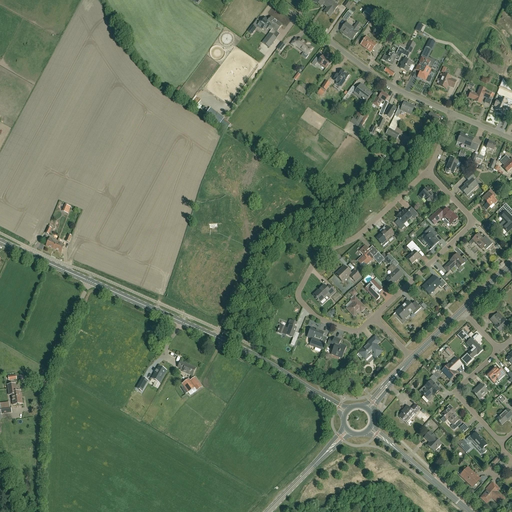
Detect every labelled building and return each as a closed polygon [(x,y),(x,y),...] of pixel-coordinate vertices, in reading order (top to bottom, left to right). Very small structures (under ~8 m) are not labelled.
[(247,0),(238,0),(237,3),(250,12),(253,8),(250,6),(252,3),(247,0)] [(330,0),(325,6),(327,8),(323,13),(329,17),(333,12),(338,6),(335,4),(336,2),(332,0),(331,0),(331,1),(330,0)] [(350,0),(348,0),(344,6),(347,9),(352,1),(350,0)] [(370,16),(374,12),(367,7),(362,14),(367,18),(369,15),(370,16)] [(348,12),(342,19),(346,22),(352,15),(348,12)] [(272,23),(269,21),(265,18),(262,22),(261,21),(257,26),(262,30),(264,27),(267,30),(269,27),(269,26),(272,23)] [(269,26),(269,27),(272,29),(269,33),(269,34),(262,43),(269,49),(277,39),(273,36),(276,32),(277,32),(282,26),(271,18),(269,21),(272,23),(269,26)] [(346,23),(341,30),(346,35),(352,40),(358,32),(357,32),(362,26),(357,22),(353,28),(352,27),(346,23)] [(419,32),(423,26),(418,23),(415,30),(419,32)] [(256,29),(253,26),(252,26),(247,32),(252,35),(256,29)] [(367,37),(361,45),(370,52),(376,45),(367,37)] [(308,55),(313,49),(300,39),(298,41),(295,39),(291,45),(295,47),(295,46),(304,53),(302,56),(306,59),(308,55)] [(429,40),(426,47),(432,50),(435,42),(429,40)] [(277,49),(280,52),(286,46),(282,42),(277,49)] [(410,42),(406,51),(410,53),(415,44),(410,42)] [(387,57),(385,62),(392,65),(394,60),(397,55),(396,54),(390,51),(387,57)] [(316,58),(311,64),(315,66),(317,63),(326,69),(331,63),(322,56),(319,60),(316,58)] [(428,77),(431,70),(427,68),(430,62),(421,58),(415,70),(419,73),(417,77),(429,83),(431,78),(428,77)] [(414,67),(411,65),(412,64),(405,60),(400,69),(407,73),(408,70),(412,72),(414,67)] [(384,71),(393,77),(395,73),(386,68),(384,71)] [(300,71),(293,80),(296,82),(300,76),(300,75),(302,73),(300,71)] [(342,71),(338,75),(337,74),(333,79),(334,80),(333,81),(337,83),(336,84),(340,87),(349,76),(342,71)] [(443,75),(438,86),(446,89),(448,86),(453,88),(456,82),(451,79),(451,78),(443,75)] [(326,91),(330,84),(325,81),(321,88),(326,91)] [(372,94),(363,87),(363,86),(360,84),(353,94),(365,103),(372,94)] [(480,88),(477,95),(471,93),(469,99),(474,101),(474,102),(480,104),(483,98),(489,100),(491,94),(486,91),(480,88)] [(345,103),(351,96),(348,93),(342,101),(345,103)] [(383,105),(386,107),(388,103),(385,101),(388,97),(388,96),(388,95),(386,94),(385,95),(382,93),(379,98),(377,97),(372,104),(378,107),(380,104),(379,104),(382,101),(384,102),(383,105)] [(500,99),(498,102),(496,101),(496,102),(494,106),(496,107),(495,111),(502,114),(504,110),(511,113),(511,109),(511,100),(504,98),(503,100),(500,99)] [(412,111),(414,106),(404,102),(401,101),(399,105),(412,111)] [(410,116),(412,111),(399,105),(394,116),(397,118),(400,111),(410,116)] [(394,115),(393,114),(396,109),(390,106),(386,113),(384,116),(391,120),(394,115)] [(224,119),(213,111),(210,109),(206,114),(215,120),(215,121),(220,124),(224,119)] [(436,125),(440,118),(431,112),(427,119),(436,125)] [(358,127),(364,116),(360,114),(356,120),(353,118),(350,122),(358,127)] [(368,116),(367,115),(366,114),(360,124),(362,126),(364,122),(368,116)] [(220,124),(227,128),(230,124),(224,119),(220,124)] [(399,135),(389,129),(386,134),(396,140),(399,135)] [(465,148),(472,151),(475,144),(472,143),(473,139),(467,136),(466,136),(461,134),(457,142),(466,146),(465,148)] [(489,142),(486,148),(493,151),(496,145),(489,142)] [(475,163),(478,155),(477,155),(474,153),(473,155),(471,158),(469,158),(468,160),(475,163)] [(478,155),(475,163),(477,164),(481,165),(484,156),(479,154),(478,155)] [(511,168),(511,159),(510,161),(506,156),(500,161),(504,166),(502,168),(507,173),(511,168)] [(446,170),(445,172),(446,173),(447,174),(449,173),(450,172),(453,173),(458,162),(450,159),(449,163),(446,170)] [(496,162),(491,160),(488,168),(493,170),(496,162)] [(478,186),(473,180),(475,178),(470,174),(467,177),(465,179),(468,182),(466,183),(467,184),(461,190),(464,193),(467,196),(478,186)] [(230,181),(231,191),(239,190),(238,180),(230,181)] [(421,200),(423,199),(430,205),(437,199),(436,197),(433,195),(430,192),(431,191),(428,187),(418,196),(421,200)] [(493,204),(494,205),(497,202),(494,198),(496,196),(490,190),(482,198),(485,201),(487,203),(482,207),(486,211),(487,210),(493,204)] [(510,214),(511,212),(511,210),(506,204),(500,209),(503,211),(505,209),(510,214)] [(398,220),(395,223),(402,230),(405,227),(403,225),(412,217),(414,219),(418,215),(411,208),(408,212),(405,209),(400,214),(400,213),(396,217),(397,217),(396,218),(398,220)] [(456,220),(458,218),(454,215),(453,215),(452,214),(447,209),(443,213),(440,209),(429,219),(435,225),(441,219),(442,220),(444,218),(451,225),(452,224),(453,225),(455,225),(457,223),(457,221),(456,220)] [(506,211),(500,216),(507,224),(502,228),(507,233),(511,229),(511,217),(509,215),(506,211)] [(385,226),(381,229),(384,232),(382,233),(377,238),(382,244),(393,234),(385,226)] [(436,234),(431,229),(430,228),(425,233),(428,236),(424,240),(432,248),(438,242),(433,236),(436,234)] [(481,249),(483,247),(486,250),(492,244),(487,238),(484,240),(479,234),(473,240),(481,249)] [(53,250),(57,242),(54,240),(53,241),(49,239),(46,246),(53,250)] [(57,242),(53,250),(61,253),(64,246),(60,244),(61,243),(57,242)] [(412,242),(408,246),(413,251),(417,247),(412,242)] [(359,259),(357,261),(361,265),(360,266),(362,269),(366,265),(366,266),(369,264),(368,263),(373,258),(367,252),(369,250),(366,246),(359,252),(363,256),(360,259),(359,259)] [(372,247),(369,250),(367,252),(373,258),(378,253),(372,247)] [(412,253),(406,258),(412,264),(417,260),(420,258),(416,254),(414,251),(412,253)] [(374,259),(373,259),(378,265),(384,259),(379,254),(374,259)] [(387,256),(384,259),(388,264),(394,259),(389,254),(387,256)] [(448,272),(455,266),(458,269),(465,263),(460,258),(457,254),(450,261),(451,262),(444,268),(448,272)] [(393,265),(391,266),(389,268),(393,273),(386,280),(391,285),(399,278),(399,279),(403,276),(395,267),(393,265)] [(341,270),(336,275),(342,282),(346,278),(347,278),(349,276),(351,278),(353,280),(355,282),(360,277),(355,272),(352,275),(351,274),(344,266),(341,270)] [(438,286),(441,289),(446,284),(442,279),(439,282),(434,276),(428,282),(429,283),(427,285),(423,288),(429,294),(438,286)] [(373,287),(368,292),(376,301),(380,298),(378,296),(376,294),(378,293),(379,293),(382,290),(380,289),(376,284),(380,281),(377,278),(374,281),(373,281),(370,284),(373,287)] [(327,296),(329,298),(335,292),(329,286),(327,288),(325,287),(318,293),(317,292),(313,296),(320,303),(327,296)] [(359,311),(361,312),(365,308),(355,297),(351,301),(353,303),(347,309),(354,316),(359,311)] [(412,307),(407,302),(395,313),(402,321),(412,312),(415,314),(421,308),(419,305),(416,303),(412,307)] [(492,323),(495,326),(494,326),(495,327),(495,328),(496,328),(500,333),(509,325),(503,319),(501,321),(495,315),(490,320),(492,323)] [(296,328),(295,328),(297,323),(290,321),(288,325),(290,326),(288,330),(284,328),(285,327),(280,325),(278,333),(282,335),(282,334),(292,338),(294,333),(296,328)] [(462,329),(456,335),(462,341),(464,338),(466,340),(470,337),(462,329)] [(311,330),(308,337),(313,339),(311,343),(310,346),(314,347),(316,348),(321,350),(323,343),(320,342),(322,336),(323,334),(321,334),(321,333),(315,330),(315,331),(311,330)] [(377,347),(376,345),(380,342),(375,337),(371,341),(363,348),(364,349),(359,353),(365,360),(371,354),(375,358),(382,352),(377,347)] [(331,345),(334,346),(332,353),(335,354),(335,355),(342,358),(346,348),(339,345),(341,340),(334,338),(333,340),(330,339),(327,346),(331,347),(331,345)] [(467,354),(461,360),(466,366),(473,359),(473,358),(477,355),(482,350),(479,347),(477,345),(472,339),(466,344),(472,349),(467,354)] [(446,345),(442,349),(450,358),(454,354),(446,345)] [(448,365),(442,370),(451,380),(457,374),(454,371),(461,364),(456,359),(448,366),(448,365)] [(178,368),(183,370),(182,372),(192,376),(195,369),(180,362),(178,368)] [(159,367),(152,379),(159,383),(166,371),(159,367)] [(496,368),(487,376),(490,380),(494,376),(496,379),(498,381),(505,375),(502,372),(500,370),(499,372),(496,368)] [(429,379),(431,381),(419,392),(424,396),(421,398),(426,404),(431,400),(431,398),(430,397),(433,394),(434,395),(439,390),(433,384),(437,380),(433,376),(429,379)] [(140,383),(136,389),(141,392),(145,386),(148,381),(143,378),(140,383)] [(189,380),(180,386),(182,388),(181,389),(185,395),(188,393),(190,396),(201,388),(195,381),(192,384),(190,381),(189,380)] [(13,406),(22,404),(21,392),(16,392),(15,385),(8,386),(9,396),(12,395),(13,406)] [(476,389),(472,392),(480,400),(488,392),(481,385),(479,387),(478,388),(476,390),(476,389)] [(502,404),(506,400),(501,395),(500,397),(497,399),(502,404)] [(415,414),(416,415),(420,410),(415,405),(411,410),(406,406),(403,410),(404,411),(399,417),(406,424),(415,414)] [(0,408),(1,415),(12,414),(11,406),(0,407),(0,408)] [(447,409),(441,415),(444,418),(445,417),(447,420),(448,420),(453,426),(452,427),(451,427),(454,430),(455,429),(461,424),(459,421),(459,420),(457,417),(455,414),(455,413),(453,410),(451,409),(452,408),(450,406),(447,408),(447,409)] [(496,420),(501,425),(507,420),(508,422),(510,420),(511,418),(511,414),(508,410),(496,420)] [(469,429),(464,424),(459,428),(463,433),(469,429)] [(438,441),(436,439),(437,439),(430,432),(424,438),(430,443),(428,445),(434,451),(440,445),(438,442),(438,441)] [(479,437),(477,434),(476,433),(474,435),(472,434),(466,440),(469,444),(471,442),(471,443),(472,443),(480,451),(481,450),(487,445),(481,438),(480,439),(479,437)] [(460,447),(464,452),(469,447),(467,445),(467,444),(463,440),(462,442),(461,441),(457,444),(460,447)] [(468,469),(461,476),(472,487),(478,481),(482,485),(483,483),(479,479),(468,469)] [(488,502),(491,498),(499,505),(504,499),(496,492),(497,491),(497,490),(495,488),(496,487),(495,486),(492,483),(486,490),(488,491),(483,497),(488,502)]
